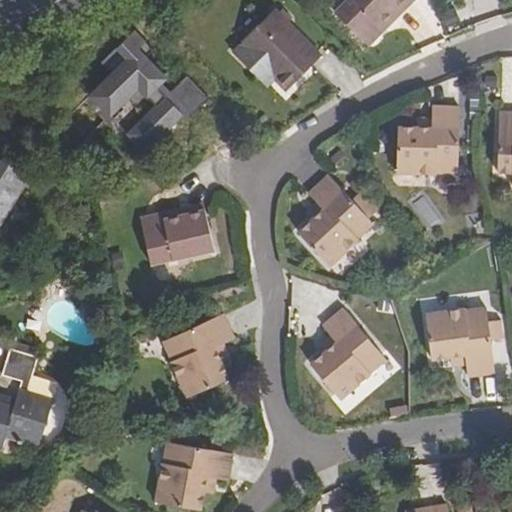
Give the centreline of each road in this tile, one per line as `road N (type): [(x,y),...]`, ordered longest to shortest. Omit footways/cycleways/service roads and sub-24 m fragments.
road 1 (residential): [(511,38),(455,53),(318,126),(272,165),(263,223),(273,399),(299,445)]
road 2 (residential): [(299,445),(323,449),(511,418)]
